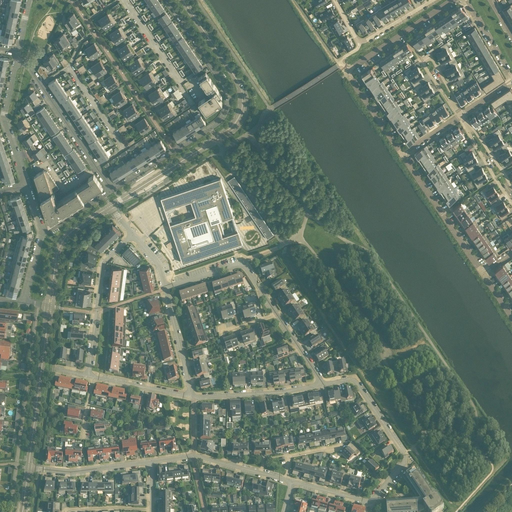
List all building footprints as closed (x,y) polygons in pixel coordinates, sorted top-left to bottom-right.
[(393,0),(391,1),(397,11),(402,9),(396,0),(393,0)] [(406,6),(402,0),(396,0),(402,9),(406,6)] [(159,1),(150,7),(153,12),(162,6),(159,1)] [(392,14),(397,11),(391,1),(386,4),(392,14)] [(7,3),(6,8),(18,11),(19,5),(9,3),(7,3)] [(511,3),(503,9),(506,14),(511,10),(511,3)] [(392,14),(386,4),(382,7),(388,17),(392,14)] [(156,16),(165,10),(162,6),(153,12),(156,16)] [(460,7),(456,10),(462,19),(464,21),(469,17),(468,15),(466,11),(463,6),(461,7),(460,7)] [(324,7),(315,12),(318,18),(320,17),(323,21),(335,15),(330,7),(327,9),(326,9),(325,9),(324,7)] [(377,10),(382,19),(383,20),(388,17),(382,7),(377,10)] [(156,16),(159,20),(168,15),(165,10),(156,16)] [(370,15),(371,16),(375,23),(376,25),(377,24),(378,24),(381,23),(379,20),(382,19),(377,10),(370,15)] [(464,21),(462,19),(456,10),(451,13),(452,13),(459,24),(464,21)] [(99,19),(102,24),(113,17),(110,12),(99,19)] [(68,17),(69,18),(75,27),(80,23),(73,13),(68,17)] [(454,27),(459,24),(452,13),(451,13),(447,16),(454,27)] [(168,15),(159,20),(163,25),(171,19),(168,15)] [(372,25),(375,23),(371,16),(364,20),(368,27),(369,29),(370,28),(371,29),(373,27),(372,25)] [(450,30),(454,27),(447,16),(443,19),(450,30)] [(113,17),(102,24),(105,29),(116,22),(113,17)] [(76,28),(75,27),(69,18),(64,22),(71,32),(76,28)] [(362,33),(363,32),(363,33),(366,31),(365,29),(368,27),(364,20),(363,19),(356,23),(357,25),(356,26),(358,29),(359,28),(362,33)] [(445,33),(450,30),(443,19),(438,22),(444,31),(445,33)] [(338,20),(330,24),(336,34),(343,30),(338,20)] [(167,31),(175,25),(172,21),(163,26),(167,31)] [(440,34),(444,31),(438,22),(434,25),(433,25),(440,34)] [(13,32),(14,26),(4,24),(3,24),(2,29),(13,32)] [(167,31),(170,36),(178,30),(175,25),(167,31)] [(441,36),(440,34),(433,25),(429,28),(435,37),(436,39),(441,36)] [(110,34),(113,39),(124,31),(121,26),(110,34)] [(0,28),(0,34),(0,35),(2,35),(12,37),(13,32),(2,29),(0,28)] [(431,40),(435,37),(429,28),(425,31),(431,40)] [(465,33),(468,38),(477,33),(474,28),(465,33)] [(170,36),(173,40),(181,34),(178,30),(170,36)] [(124,31),(113,39),(116,43),(127,36),(124,31)] [(432,42),(431,40),(425,31),(424,31),(425,31),(420,34),(426,43),(427,45),(432,42)] [(58,37),(59,38),(65,47),(70,43),(63,33),(58,37)] [(468,38),(471,44),(480,38),(477,33),(468,38)] [(173,40),(176,45),(184,39),(181,34),(173,40)] [(346,49),(352,46),(347,37),(345,38),(343,34),(337,37),(339,40),(341,39),(343,43),(341,44),(343,48),(345,46),(346,49)] [(422,46),(426,43),(420,34),(416,37),(422,46)] [(417,49),(422,46),(416,37),(411,40),(417,49)] [(67,48),(65,47),(59,38),(54,42),(61,52),(67,48)] [(471,44),(474,49),(483,43),(480,38),(471,44)] [(176,45),(179,49),(187,43),(184,39),(176,45)] [(118,50),(122,55),(132,47),(129,42),(118,50)] [(87,55),(98,48),(94,43),(84,49),(87,55)] [(179,49),(182,53),(190,48),(187,43),(179,49)] [(436,54),(439,59),(451,52),(446,43),(440,47),(442,50),(436,54)] [(474,49),(477,54),(486,48),(483,43),(474,49)] [(402,46),(408,56),(408,55),(413,52),(407,44),(402,47),(402,46)] [(409,57),(408,55),(408,56),(402,46),(397,49),(405,61),(409,57)] [(132,47),(122,55),(125,60),(136,52),(132,47)] [(101,53),(98,48),(87,55),(91,60),(101,53)] [(193,52),(190,48),(182,53),(185,58),(193,52)] [(477,54),(480,59),(489,53),(486,48),(477,54)] [(400,64),(405,61),(397,49),(393,53),(399,62),(400,64)] [(185,58),(188,62),(196,57),(193,52),(185,58)] [(455,60),(451,52),(439,59),(442,64),(448,60),(450,63),(455,60)] [(48,56),(49,58),(54,65),(54,64),(59,61),(53,53),(48,56)] [(395,65),(399,62),(393,53),(388,56),(394,65),(395,65)] [(483,64),(493,59),(489,53),(480,59),(483,64)] [(388,56),(384,59),(390,68),(391,70),(396,67),(395,65),(394,65),(388,56)] [(129,64),(132,69),(143,62),(140,57),(129,64)] [(188,62),(191,67),(199,61),(196,57),(188,62)] [(49,58),(44,62),(51,72),(56,68),(54,64),(54,65),(49,58)] [(385,71),(390,68),(384,59),(379,62),(385,71)] [(483,64),(486,69),(496,64),(493,59),(483,64)] [(90,67),(93,72),(103,65),(100,60),(90,67)] [(445,70),(448,75),(460,68),(455,60),(450,63),(451,67),(445,70)] [(202,66),(199,61),(191,67),(194,71),(202,66)] [(143,62),(132,69),(136,74),(147,66),(143,62)] [(489,75),(491,74),(491,73),(499,69),(496,64),(486,69),(489,75)] [(107,71),(103,65),(93,72),(97,78),(107,71)] [(40,66),(38,70),(41,75),(43,74),(46,78),(48,76),(44,70),(44,71),(40,66)] [(374,74),(376,72),(372,67),(362,75),(365,79),(374,73),(374,74)] [(404,71),(409,79),(421,71),(417,67),(411,71),(409,67),(404,71)] [(460,68),(448,75),(451,80),(457,76),(459,80),(465,76),(460,68)] [(505,79),(499,69),(491,73),(491,74),(494,79),(482,86),(483,88),(486,92),(505,79)] [(140,78),(143,83),(154,76),(151,71),(140,78)] [(414,87),(420,83),(418,80),(424,76),(421,71),(409,79),(414,87)] [(219,98),(222,96),(206,72),(198,77),(210,94),(198,102),(206,113),(222,103),(219,98)] [(365,79),(368,84),(377,78),(374,74),(374,73),(365,79)] [(107,84),(116,79),(112,74),(104,79),(107,84)] [(157,81),(154,76),(143,83),(147,88),(157,81)] [(48,83),(51,88),(59,82),(56,78),(48,83)] [(380,83),(377,78),(368,84),(372,89),(380,83)] [(119,84),(116,79),(107,84),(108,85),(104,87),(108,92),(119,84)] [(374,94),(375,94),(385,87),(382,81),(380,83),(372,89),(375,93),(374,94)] [(469,87),(473,92),(475,96),(478,94),(480,93),(478,89),(480,88),(481,88),(476,81),(476,82),(469,87)] [(51,88),(55,92),(62,87),(59,82),(51,88)] [(414,87),(420,94),(431,87),(428,82),(422,86),(420,83),(414,87)] [(55,92),(58,97),(65,92),(65,91),(62,87),(55,92)] [(148,94),(152,99),(163,92),(159,87),(148,94)] [(375,94),(378,98),(388,91),(385,87),(375,94)] [(434,91),(431,87),(420,94),(425,102),(430,99),(428,95),(434,91)] [(471,94),(473,92),(469,87),(462,91),(466,97),(468,100),(471,99),(474,97),(471,94)] [(69,89),(65,91),(65,92),(58,97),(61,102),(62,101),(61,101),(69,95),(70,96),(72,94),(69,89)] [(511,92),(510,89),(491,102),(493,106),(494,107),(506,99),(508,102),(511,99),(511,92)] [(112,96),(115,101),(124,95),(120,90),(112,96)] [(34,91),(26,96),(29,102),(32,100),(35,105),(34,106),(35,109),(39,106),(38,103),(41,101),(34,91)] [(378,98),(381,103),(391,95),(388,91),(378,98)] [(459,91),(454,94),(455,96),(461,105),(464,103),(467,102),(464,99),(466,97),(462,91),(460,93),(459,91)] [(163,92),(152,99),(155,104),(166,97),(163,92)] [(72,100),(70,96),(69,95),(61,101),(62,101),(65,105),(72,100)] [(127,100),(124,95),(115,101),(113,102),(117,107),(127,100)] [(384,107),(395,100),(391,95),(381,103),(384,107)] [(75,105),(72,100),(65,105),(68,110),(75,105)] [(169,102),(159,109),(162,114),(173,107),(175,105),(172,100),(169,102)] [(384,107),(387,112),(398,104),(395,100),(384,107)] [(28,102),(20,108),(24,113),(27,111),(30,116),(35,113),(28,102)] [(122,110),(126,116),(136,109),(132,103),(122,110)] [(387,112),(390,116),(399,110),(401,109),(398,104),(387,112)] [(436,109),(440,115),(442,114),(445,117),(446,115),(449,113),(443,104),(442,104),(443,105),(436,109)] [(68,110),(71,114),(79,109),(75,105),(68,110)] [(497,114),(493,107),(492,108),(493,108),(490,110),(488,106),(486,108),(484,110),(486,113),(490,119),(497,114)] [(36,112),(39,116),(47,111),(44,107),(36,112)] [(173,107),(162,114),(165,119),(176,112),(173,107)] [(82,114),(79,109),(71,114),(74,119),(82,114)] [(136,109),(126,116),(129,121),(139,114),(136,109)] [(436,109),(429,114),(433,120),(435,118),(438,122),(440,120),(442,118),(440,115),(436,109)] [(402,115),(399,110),(390,116),(393,121),(402,115)] [(50,116),(47,111),(39,116),(37,117),(41,122),(50,116)] [(483,123),(490,119),(486,113),(484,114),(481,111),(479,113),(477,115),(479,118),(483,123)] [(393,121),(397,126),(407,119),(404,114),(402,115),(393,121)] [(433,120),(429,114),(422,119),(422,118),(422,119),(426,125),(428,123),(431,127),(433,124),(435,123),(433,120)] [(74,120),(78,125),(85,119),(82,115),(74,120)] [(201,115),(196,118),(201,126),(205,123),(201,115)] [(470,119),(470,120),(476,128),(483,123),(479,118),(477,119),(474,115),(472,118),(470,119)] [(44,127),(46,125),(53,120),(50,116),(41,122),(44,127)] [(134,124),(138,129),(148,122),(144,117),(134,124)] [(22,120),(22,119),(17,123),(24,134),(26,132),(24,129),(27,127),(27,126),(29,125),(25,118),(22,120)] [(201,126),(196,118),(191,121),(196,129),(201,126)] [(88,124),(85,119),(78,125),(81,129),(88,124)] [(190,119),(185,121),(187,124),(192,132),(196,129),(191,121),(190,119)] [(396,126),(399,131),(408,125),(410,123),(407,119),(397,126),(396,126)] [(46,125),(49,130),(56,125),(53,120),(46,125)] [(148,122),(138,129),(141,134),(151,128),(148,122)] [(88,124),(81,129),(84,134),(92,128),(88,124)] [(192,132),(187,124),(182,127),(187,135),(192,132)] [(59,129),(56,125),(49,130),(48,130),(51,135),(59,129)] [(411,129),(408,125),(399,131),(402,135),(411,129)] [(187,135),(182,127),(177,130),(182,138),(187,135)] [(453,135),(457,141),(464,136),(463,133),(465,132),(463,128),(460,130),(458,127),(456,129),(453,130),(455,133),(453,135)] [(95,133),(92,128),(84,134),(87,138),(95,133)] [(402,135),(405,140),(416,132),(413,128),(411,129),(402,135)] [(489,140),(492,145),(501,138),(501,139),(503,137),(498,129),(497,130),(495,131),(492,133),(494,136),(489,140)] [(182,138),(177,130),(173,133),(178,140),(182,138)] [(53,136),(56,141),(64,136),(60,131),(53,136)] [(420,137),(416,132),(405,140),(409,144),(420,137)] [(449,133),(446,134),(448,138),(446,139),(450,145),(452,144),(454,146),(459,143),(457,141),(453,135),(451,132),(449,133)] [(29,145),(32,149),(35,147),(32,143),(38,139),(34,133),(23,141),(26,146),(29,145)] [(87,138),(90,142),(97,137),(95,133),(87,138)] [(97,137),(90,142),(89,143),(92,148),(100,143),(104,140),(100,135),(97,137)] [(67,140),(64,136),(56,141),(59,145),(67,140)] [(452,147),(450,145),(446,139),(444,136),(442,138),(439,139),(442,143),(439,144),(443,151),(444,150),(443,150),(446,149),(447,151),(452,147)] [(501,138),(492,145),(495,150),(501,145),(503,149),(506,146),(507,147),(509,145),(507,143),(506,142),(503,137),(501,139),(501,138)] [(59,145),(62,149),(62,150),(70,145),(67,140),(59,145)] [(156,143),(161,151),(166,148),(161,140),(156,143)] [(92,148),(95,152),(103,147),(100,143),(92,148)] [(156,154),(161,151),(156,143),(151,146),(156,154)] [(63,156),(65,154),(73,149),(70,145),(62,150),(62,149),(60,151),(63,156)] [(151,146),(147,149),(152,157),(156,154),(151,146)] [(415,153),(418,158),(429,150),(426,146),(415,153)] [(511,154),(507,147),(506,146),(503,149),(505,152),(499,156),(502,160),(511,154)] [(38,151),(35,147),(32,149),(35,153),(32,155),(36,160),(47,152),(43,147),(38,151)] [(106,152),(103,147),(95,152),(98,157),(106,152)] [(73,148),(73,149),(65,154),(68,159),(77,153),(73,148)] [(147,149),(142,152),(147,160),(152,157),(147,149)] [(418,158),(421,162),(432,155),(429,150),(418,158)] [(106,152),(98,157),(101,161),(109,156),(106,152)] [(142,152),(138,155),(142,163),(147,160),(142,152)] [(458,155),(463,163),(475,156),(472,152),(466,155),(464,152),(458,155)] [(77,153),(69,158),(72,162),(80,157),(77,153)] [(511,153),(511,154),(502,160),(505,165),(511,161),(511,162),(511,153)] [(138,155),(133,158),(138,166),(142,163),(138,155)] [(421,162),(424,167),(433,161),(435,160),(432,155),(421,162)] [(463,163),(468,171),(474,168),(472,165),(478,161),(475,156),(463,163)] [(72,162),(71,163),(74,168),(83,162),(80,157),(72,162)] [(133,169),(138,166),(133,158),(128,161),(133,169)] [(119,167),(124,174),(129,172),(124,164),(122,161),(117,164),(119,167)] [(129,172),(133,169),(128,161),(124,164),(129,172)] [(424,167),(427,171),(436,165),(433,161),(424,167)] [(86,166),(83,162),(74,168),(77,172),(86,166)] [(10,169),(9,164),(0,166),(0,169),(1,172),(10,169)] [(427,171),(430,176),(441,168),(438,164),(436,165),(427,171)] [(119,177),(124,174),(119,167),(114,170),(119,177)] [(434,180),(444,173),(441,168),(430,176),(431,176),(434,180)] [(474,168),(468,171),(473,179),(485,173),(482,168),(476,171),(474,168)] [(10,169),(1,172),(3,177),(12,174),(10,169)] [(44,169),(39,173),(34,176),(37,184),(38,183),(40,190),(39,191),(50,222),(103,188),(94,175),(88,178),(90,181),(56,204),(55,201),(56,199),(53,192),(59,188),(47,171),(45,172),(44,169)] [(115,180),(119,177),(114,170),(110,173),(115,180)] [(437,185),(437,186),(448,178),(444,173),(434,180),(437,185)] [(487,177),(485,173),(473,179),(478,188),(483,185),(481,181),(487,177)] [(12,174),(3,177),(4,182),(14,180),(12,174)] [(267,239),(273,234),(234,176),(228,181),(267,239)] [(183,263),(218,251),(229,248),(242,243),(238,231),(225,235),(220,221),(234,216),(221,178),(161,198),(165,210),(191,201),(196,216),(170,224),(174,237),(183,263)] [(437,186),(440,190),(451,183),(448,178),(437,186)] [(440,190),(443,195),(454,187),(451,183),(440,190)] [(454,187),(443,195),(446,199),(457,192),(456,191),(459,189),(457,186),(454,188),(454,187)] [(487,197),(496,191),(493,186),(489,189),(487,186),(482,190),(487,197)] [(494,203),(497,201),(495,198),(499,196),(496,191),(487,197),(492,205),(494,203)] [(457,192),(446,199),(449,204),(458,198),(460,196),(457,192)] [(12,204),(21,201),(19,196),(10,198),(12,204)] [(12,204),(13,209),(23,206),(21,201),(12,204)] [(492,205),(489,207),(494,214),(497,212),(506,206),(503,201),(499,204),(497,201),(494,203),(492,205)] [(453,208),(456,214),(464,208),(461,203),(453,208)] [(25,211),(23,206),(13,209),(15,215),(25,211)] [(464,208),(456,214),(460,219),(467,213),(469,212),(470,211),(467,206),(464,208)] [(506,206),(497,212),(502,220),(507,216),(505,213),(509,210),(506,206)] [(15,215),(17,219),(17,220),(26,217),(25,211),(15,215)] [(460,219),(462,222),(470,217),(472,216),(469,212),(467,213),(460,219)] [(470,217),(462,222),(465,226),(473,221),(475,220),(476,219),(473,215),(472,216),(470,217)] [(17,226),(19,225),(28,222),(26,217),(17,220),(17,219),(15,220),(17,226)] [(465,226),(468,231),(478,225),(475,220),(473,221),(465,226)] [(30,227),(28,222),(19,225),(20,230),(24,229),(30,227)] [(478,225),(468,231),(472,236),(480,231),(482,230),(484,228),(480,224),(478,225)] [(120,233),(117,229),(118,228),(115,225),(114,226),(112,225),(103,234),(111,242),(120,233)] [(30,227),(24,229),(25,233),(24,236),(24,237),(30,238),(31,235),(32,235),(33,232),(31,229),(31,230),(30,227)] [(482,235),(480,231),(472,236),(474,240),(482,235)] [(111,242),(103,234),(94,243),(92,245),(90,244),(88,248),(94,250),(97,252),(99,249),(102,251),(111,242)] [(474,240),(477,244),(487,238),(484,234),(482,235),(474,240)] [(509,247),(511,244),(511,241),(508,236),(507,234),(502,237),(509,247)] [(21,235),(19,241),(29,243),(30,238),(24,237),(24,236),(21,235)] [(477,244),(480,248),(490,242),(487,238),(477,244)] [(17,240),(16,246),(28,249),(29,243),(19,241),(17,240)] [(480,248),(482,252),(492,246),(490,242),(480,248)] [(131,245),(123,252),(124,253),(122,256),(130,265),(133,262),(134,263),(140,257),(134,250),(135,249),(131,245)] [(16,246),(15,251),(26,254),(28,249),(16,246)] [(482,252),(485,256),(495,250),(492,246),(482,252)] [(87,250),(85,256),(96,261),(98,255),(93,253),(94,250),(88,248),(87,250)] [(498,255),(495,250),(485,256),(489,261),(498,255)] [(15,251),(13,256),(25,259),(26,254),(15,251)] [(82,264),(81,268),(87,268),(88,264),(93,267),(96,261),(85,256),(82,255),(80,260),(83,260),(82,262),(82,264)] [(25,259),(13,256),(12,261),(23,264),(25,259)] [(10,267),(12,267),(22,270),(23,264),(12,261),(10,267)] [(263,266),(261,267),(260,268),(263,276),(266,275),(267,279),(274,277),(272,273),(274,272),(273,268),(273,267),(272,267),(271,263),(263,266)] [(508,269),(505,264),(495,270),(498,275),(506,270),(508,269)] [(111,267),(110,272),(112,272),(111,275),(115,275),(123,277),(124,269),(122,269),(122,268),(111,267)] [(150,268),(149,267),(139,269),(137,270),(138,275),(151,272),(150,271),(150,268)] [(81,270),(80,276),(92,278),(92,272),(86,271),(87,268),(81,268),(81,270)] [(498,275),(501,280),(509,275),(506,270),(498,275)] [(151,274),(151,272),(138,275),(140,280),(152,277),(152,276),(151,274)] [(236,276),(233,277),(234,280),(236,286),(244,284),(240,274),(236,275),(236,276)] [(110,278),(109,282),(122,284),(123,277),(115,275),(111,275),(111,278),(110,278)] [(511,278),(509,275),(501,280),(504,284),(511,279),(511,278)] [(74,276),(73,281),(79,281),(78,286),(84,286),(85,284),(91,284),(92,278),(80,276),(77,276),(74,276)] [(141,286),(153,283),(153,281),(152,279),(152,277),(140,280),(141,286)] [(230,277),(226,279),(229,289),(236,286),(234,280),(233,277),(230,278),(230,277)] [(223,284),(220,285),(222,291),(229,289),(226,279),(221,280),(223,284)] [(280,289),(282,292),(287,288),(281,280),(272,287),(275,292),(280,289)] [(7,288),(17,291),(18,285),(8,283),(6,282),(5,288),(7,288)] [(109,282),(108,287),(110,287),(109,290),(113,291),(121,292),(122,284),(109,282)] [(222,291),(220,285),(217,286),(216,282),(211,283),(214,294),(214,293),(215,296),(223,293),(222,291)] [(154,288),(153,283),(141,286),(142,291),(145,290),(145,291),(151,289),(153,289),(153,288),(154,288)] [(199,285),(203,295),(208,293),(205,284),(203,284),(201,285),(199,285)] [(197,297),(203,295),(199,285),(198,286),(196,286),(196,287),(194,287),(197,297)] [(78,287),(77,296),(90,298),(90,293),(89,293),(90,292),(83,291),(84,288),(78,287)] [(189,289),(192,298),(197,297),(194,287),(193,287),(190,288),(189,289)] [(4,288),(2,294),(5,294),(8,295),(15,296),(17,291),(7,288),(5,288),(4,288)] [(292,296),(287,288),(282,292),(283,294),(278,298),(279,299),(278,299),(281,303),(292,296)] [(184,291),(187,300),(192,298),(189,289),(188,289),(185,290),(184,291)] [(108,293),(107,298),(112,298),(118,299),(120,299),(121,292),(113,291),(109,290),(109,293),(108,293)] [(187,300),(184,291),(179,292),(179,294),(180,296),(182,302),(187,300)] [(89,303),(90,298),(77,296),(75,305),(81,306),(82,303),(88,304),(88,303),(89,303)] [(292,296),(281,303),(283,307),(284,307),(285,308),(286,307),(290,304),(292,307),(297,303),(296,303),(292,296)] [(146,303),(147,309),(159,306),(157,300),(152,301),(151,299),(145,300),(146,303)] [(226,309),(229,320),(233,318),(233,317),(234,317),(232,311),(235,310),(233,303),(230,304),(231,307),(226,309)] [(247,307),(251,318),(255,317),(255,316),(256,315),(254,309),(257,308),(255,303),(246,306),(247,307)] [(302,311),(297,303),(292,307),(293,309),(288,313),(289,314),(288,314),(291,318),(302,311)] [(160,312),(159,306),(147,309),(149,315),(149,318),(155,316),(155,313),(160,312)] [(246,320),(251,318),(247,307),(241,309),(240,306),(237,307),(240,314),(243,313),(245,319),(246,319),(246,320)] [(187,315),(187,317),(198,314),(196,308),(194,308),(184,312),(185,315),(187,315)] [(224,321),(229,320),(226,309),(220,310),(220,309),(216,310),(218,315),(221,314),(223,320),(224,320),(224,321)] [(23,315),(0,311),(0,320),(16,323),(17,320),(22,321),(23,315)] [(307,318),(302,311),(291,318),(293,322),(294,322),(295,323),(300,319),(302,322),(307,318)] [(188,320),(187,320),(188,323),(200,319),(198,314),(187,317),(188,320)] [(78,322),(85,323),(85,316),(73,315),(73,322),(72,325),(78,326),(78,322)] [(150,320),(152,326),(163,323),(162,317),(156,319),(155,316),(149,318),(150,320)] [(312,326),(307,318),(302,322),(303,324),(298,328),(299,329),(298,329),(301,333),(312,326)] [(190,326),(191,329),(202,325),(200,319),(188,323),(189,327),(190,326)] [(0,331),(11,333),(12,325),(0,323),(0,331)] [(165,329),(163,323),(152,326),(153,332),(154,335),(160,334),(159,331),(165,329)] [(204,331),(202,325),(191,329),(192,331),(190,331),(192,335),(204,331)] [(263,326),(257,328),(262,340),(263,339),(270,337),(268,331),(265,332),(263,326)] [(317,333),(312,326),(301,333),(303,337),(304,336),(305,338),(310,334),(312,336),(317,333)] [(71,340),(83,341),(84,334),(78,333),(79,329),(72,329),(71,340)] [(250,330),(246,332),(250,344),(259,341),(257,336),(254,337),(252,331),(251,331),(250,330)] [(0,338),(10,340),(11,333),(0,331),(0,338)] [(195,340),(206,336),(204,331),(192,335),(193,338),(194,338),(195,340)] [(242,347),(250,344),(246,332),(241,334),(242,334),(241,335),(243,341),(240,342),(242,347)] [(155,336),(156,341),(169,338),(168,337),(169,337),(168,335),(167,333),(157,335),(155,336)] [(313,339),(309,342),(310,345),(309,346),(311,348),(312,348),(321,342),(322,341),(319,336),(318,336),(317,333),(312,336),(313,339)] [(208,342),(206,336),(195,340),(196,342),(194,343),(195,346),(206,343),(208,342)] [(239,349),(242,347),(240,342),(237,343),(235,337),(234,337),(233,336),(229,338),(233,349),(238,347),(239,349)] [(169,340),(169,338),(156,341),(158,347),(170,344),(170,342),(169,340)] [(227,351),(233,349),(229,338),(224,340),(225,340),(224,341),(226,347),(223,348),(225,353),(228,352),(227,351)] [(0,341),(0,350),(11,352),(12,346),(10,346),(10,343),(0,341)] [(158,347),(159,352),(171,349),(171,348),(171,345),(170,345),(170,344),(158,347)] [(286,346),(285,346),(285,345),(281,346),(282,348),(276,350),(278,356),(277,356),(278,360),(283,358),(288,356),(287,353),(288,353),(286,346)] [(316,358),(316,359),(318,362),(318,361),(319,362),(328,356),(325,352),(328,350),(324,345),(319,349),(320,351),(314,355),(316,358)] [(59,361),(66,362),(67,355),(70,356),(70,350),(67,350),(60,349),(59,361)] [(172,350),(171,349),(159,352),(160,357),(173,354),(172,353),(172,350)] [(10,358),(11,352),(0,350),(0,356),(0,359),(8,360),(9,357),(10,358)] [(199,358),(200,361),(205,359),(207,359),(206,356),(205,356),(203,350),(192,352),(193,359),(199,358)] [(82,364),(84,351),(77,351),(74,351),(73,356),(76,357),(76,363),(82,364)] [(173,354),(160,357),(162,362),(164,362),(174,360),(173,354)] [(207,368),(205,359),(200,361),(201,364),(194,365),(195,366),(194,367),(195,371),(207,368)] [(344,360),(335,362),(336,368),(339,367),(340,373),(347,371),(344,360)] [(336,368),(335,362),(325,364),(327,375),(334,374),(333,368),(336,368)] [(140,367),(140,365),(134,364),(134,363),(131,363),(130,370),(133,370),(133,377),(139,377),(140,367)] [(165,377),(167,376),(177,373),(176,368),(169,369),(169,366),(163,368),(165,377)] [(203,375),(204,378),(210,377),(207,368),(195,371),(196,376),(197,375),(197,377),(203,375)] [(294,370),(296,381),(301,380),(301,377),(306,377),(305,373),(303,374),(303,370),(300,371),(300,369),(294,370)] [(289,372),(286,373),(287,377),(289,377),(290,382),(296,381),(294,370),(288,371),(289,372)] [(247,373),(248,379),(251,379),(251,385),(252,385),(252,386),(257,386),(256,372),(251,373),(251,371),(247,372),(247,373)] [(256,372),(257,386),(262,385),(263,384),(263,378),(266,378),(265,371),(262,371),(262,372),(256,372)] [(278,374),(279,383),(285,382),(284,377),(287,377),(286,373),(283,373),(283,371),(277,372),(278,374)] [(179,379),(177,373),(167,376),(169,383),(173,382),(172,381),(179,379)] [(238,374),(238,375),(239,375),(239,387),(244,387),(244,386),(245,386),(245,379),(248,379),(247,373),(238,374)] [(233,376),(233,374),(229,374),(230,380),(233,380),(233,386),(234,386),(235,387),(239,387),(239,375),(238,375),(233,376)] [(274,384),(279,383),(278,374),(270,376),(270,380),(273,379),(274,384)] [(210,377),(204,378),(205,381),(199,382),(201,389),(216,385),(214,379),(212,380),(211,376),(210,377)] [(58,389),(63,390),(66,379),(60,378),(59,383),(56,383),(55,387),(58,388),(58,389)] [(72,390),(73,386),(70,386),(71,381),(66,379),(63,390),(69,392),(69,390),(72,390)] [(72,390),(80,392),(82,383),(76,382),(75,387),(73,386),(72,390)] [(95,397),(100,398),(103,387),(97,386),(96,391),(95,391),(94,395),(95,395),(95,397)] [(106,397),(109,398),(110,394),(107,393),(108,389),(108,388),(103,387),(100,398),(106,399),(106,397)] [(346,396),(343,396),(344,402),(345,402),(353,400),(353,398),(354,398),(353,394),(352,394),(351,388),(345,389),(346,396)] [(109,398),(117,400),(119,390),(114,389),(112,394),(110,394),(109,398)] [(117,400),(117,401),(122,403),(123,401),(126,401),(126,397),(124,397),(125,392),(119,390),(117,400)] [(341,403),(344,402),(343,396),(340,397),(339,390),(333,392),(335,402),(341,401),(341,403)] [(330,403),(335,402),(333,392),(327,393),(329,399),(326,400),(327,405),(330,405),(330,403)] [(318,393),(313,394),(315,404),(323,402),(322,398),(319,398),(318,393)] [(315,406),(315,404),(313,394),(307,395),(308,401),(306,401),(306,405),(307,407),(315,406)] [(137,398),(137,397),(132,396),(130,405),(133,405),(132,410),(140,411),(141,406),(139,406),(141,399),(137,398)] [(155,402),(156,397),(149,396),(146,409),(153,411),(154,408),(157,409),(157,408),(159,408),(160,404),(158,403),(159,402),(155,402)] [(302,396),(296,397),(299,409),(307,407),(306,405),(306,401),(303,402),(302,396)] [(292,404),(289,404),(290,410),(299,409),(296,397),(291,398),(291,399),(292,404)] [(283,401),(277,402),(280,414),(288,413),(287,407),(284,408),(283,401)] [(240,402),(230,403),(231,411),(232,411),(232,417),(233,417),(240,417),(241,417),(240,402)] [(271,416),(280,414),(277,402),(271,403),(273,410),(270,411),(271,416)] [(248,403),(245,403),(245,416),(254,416),(254,411),(254,409),(251,409),(251,403),(248,403)] [(262,418),(271,416),(270,411),(267,411),(265,405),(259,406),(261,412),(259,413),(260,416),(261,416),(262,418)] [(351,413),(354,419),(366,411),(363,406),(358,408),(357,406),(358,405),(351,409),(353,412),(351,413)] [(79,418),(80,418),(80,415),(79,415),(80,412),(75,411),(76,408),(69,406),(68,410),(69,410),(68,417),(79,419),(79,418)] [(92,413),(91,413),(90,417),(91,417),(91,418),(94,419),(94,420),(97,420),(98,419),(103,420),(104,412),(99,411),(98,412),(93,411),(93,413),(92,412),(92,413)] [(366,427),(369,431),(376,426),(374,423),(375,423),(373,420),(372,421),(370,418),(366,421),(364,418),(357,423),(361,429),(366,427)] [(72,424),(64,423),(64,426),(66,427),(65,433),(77,435),(78,428),(72,427),(72,424)] [(96,427),(94,427),(95,433),(96,433),(96,436),(103,435),(104,435),(104,432),(105,432),(105,427),(109,426),(108,423),(96,423),(96,427)] [(322,434),(320,434),(322,440),(325,440),(326,444),(330,443),(328,433),(329,432),(328,430),(322,431),(322,434)] [(344,430),(336,431),(337,437),(340,437),(341,441),(346,440),(344,430)] [(329,432),(328,433),(330,443),(335,442),(334,438),(337,437),(336,431),(329,432)] [(368,436),(372,443),(375,441),(378,446),(385,441),(379,432),(375,435),(373,433),(368,436)] [(320,434),(313,436),(315,446),(319,445),(319,441),(322,440),(320,434)] [(313,436),(305,437),(306,443),(309,443),(310,447),(315,446),(313,436)] [(282,447),(285,447),(283,440),(282,440),(282,437),(274,439),(275,442),(274,442),(276,454),(283,452),(282,447)] [(306,443),(305,437),(297,439),(299,449),(304,448),(303,444),(306,443)] [(292,438),(283,440),(285,447),(288,446),(288,451),(295,450),(293,443),(292,438)] [(129,440),(129,442),(130,456),(135,455),(134,451),(137,451),(135,439),(129,440)] [(175,439),(167,440),(168,447),(171,446),(172,452),(178,451),(178,447),(176,447),(175,439)] [(168,447),(167,440),(159,441),(160,449),(160,453),(165,452),(164,447),(168,447)] [(156,441),(148,442),(149,454),(154,454),(153,449),(157,448),(156,441)] [(127,456),(130,456),(129,442),(122,443),(123,453),(126,452),(127,456)] [(149,454),(148,442),(140,443),(141,450),(145,450),(145,455),(149,454)] [(201,444),(200,448),(201,448),(201,450),(207,452),(211,453),(212,453),(213,448),(214,445),(213,445),(213,442),(207,442),(207,443),(203,442),(202,444),(201,444)] [(265,444),(262,444),(262,451),(265,451),(266,455),(271,455),(270,442),(264,442),(265,444)] [(259,451),(262,451),(262,444),(260,445),(259,443),(254,443),(254,456),(260,455),(259,451)] [(237,452),(241,452),(240,445),(238,445),(238,444),(232,444),(232,456),(238,456),(237,452)] [(360,453),(350,444),(345,449),(346,450),(343,454),(349,460),(355,454),(356,456),(360,453)] [(248,445),(240,445),(241,452),(244,451),(244,456),(249,456),(248,445)] [(100,461),(104,460),(103,448),(103,446),(95,447),(95,449),(96,456),(99,456),(100,461)] [(118,446),(111,447),(111,454),(115,454),(115,459),(120,458),(118,446)] [(103,448),(104,460),(108,460),(108,455),(111,454),(111,447),(103,448)] [(378,454),(381,453),(385,458),(388,456),(388,455),(393,452),(390,447),(384,450),(383,448),(377,452),(378,454)] [(73,462),(74,450),(74,448),(66,448),(65,457),(69,457),(69,462),(73,462)] [(92,457),(96,456),(95,449),(87,450),(89,462),(93,462),(92,457)] [(47,450),(46,462),(50,463),(51,458),(54,458),(55,451),(47,450)] [(74,450),(73,462),(77,463),(78,458),(81,458),(81,457),(84,457),(83,451),(82,451),(74,450)] [(63,452),(55,451),(54,458),(58,458),(57,463),(62,464),(63,452)] [(370,460),(363,467),(368,471),(370,468),(375,473),(379,468),(374,464),(375,463),(372,460),(371,461),(370,460)] [(302,472),(304,464),(296,462),(293,474),(298,476),(299,471),(302,472)] [(312,466),(304,464),(302,472),(305,473),(304,477),(308,479),(311,468),(312,466)] [(184,472),(181,472),(182,479),(190,478),(188,466),(184,467),(184,472)] [(174,480),(172,468),(168,469),(169,474),(165,474),(166,481),(174,480)] [(174,480),(182,479),(181,472),(177,473),(177,468),(172,468),(174,480)] [(311,468),(308,479),(313,480),(314,475),(317,476),(319,470),(311,468)] [(415,470),(406,476),(407,478),(406,479),(420,500),(416,502),(386,504),(386,511),(421,511),(426,509),(427,511),(438,511),(443,509),(442,507),(443,506),(436,496),(435,496),(433,494),(435,493),(418,468),(415,470)] [(159,482),(166,481),(165,474),(162,475),(161,470),(157,470),(159,482)] [(204,482),(212,483),(212,476),(209,475),(209,470),(203,470),(202,475),(204,475),(204,482)] [(319,470),(317,476),(320,477),(319,481),(324,483),(327,472),(319,470)] [(330,470),(328,475),(331,476),(329,482),(335,484),(338,472),(333,471),(330,470)] [(212,476),(212,483),(220,483),(221,471),(216,471),(216,476),(212,476)] [(133,478),(130,478),(130,484),(141,483),(140,472),(132,473),(133,478)] [(335,484),(341,485),(342,481),(345,482),(346,480),(347,474),(338,472),(335,484)] [(226,485),(234,487),(235,480),(232,479),(233,475),(227,473),(226,478),(228,478),(226,485)] [(130,484),(130,478),(127,478),(126,474),(121,475),(122,485),(130,484)] [(347,474),(346,480),(348,481),(347,487),(352,488),(356,477),(347,474)] [(235,480),(234,487),(241,489),(244,478),(240,476),(239,481),(235,480)] [(361,478),(356,477),(352,488),(358,490),(360,484),(363,484),(365,477),(362,477),(361,478)] [(54,492),(55,484),(54,484),(54,485),(51,485),(52,479),(46,479),(44,493),(50,493),(51,491),(54,492)] [(252,492),(259,494),(261,487),(258,486),(259,482),(253,480),(251,485),(253,485),(252,492)] [(65,492),(67,492),(67,486),(64,486),(64,481),(59,481),(59,494),(65,494),(65,492)] [(70,486),(67,486),(67,492),(67,495),(75,495),(75,481),(70,481),(70,486)] [(87,492),(89,492),(89,486),(86,486),(86,482),(81,482),(81,488),(81,492),(81,495),(87,495),(87,492)] [(108,486),(105,486),(105,492),(105,495),(113,495),(113,482),(108,482),(108,486)] [(265,488),(261,487),(259,494),(267,496),(268,491),(271,492),(273,485),(266,483),(265,488)] [(129,489),(129,497),(137,497),(137,494),(142,494),(142,489),(129,489)] [(171,501),(173,501),(173,493),(158,493),(159,497),(164,497),(164,501),(171,501)] [(137,500),(137,497),(129,497),(129,505),(142,505),(142,500),(137,500)] [(311,508),(318,510),(322,498),(317,497),(316,502),(312,501),(311,508)] [(326,499),(322,498),(318,510),(318,511),(319,511),(326,511),(328,505),(324,504),(326,499)] [(299,507),(298,511),(303,511),(305,511),(307,505),(300,503),(300,501),(296,500),(295,506),(299,507)] [(328,511),(336,511),(339,503),(335,502),(333,506),(330,505),(328,511)] [(339,503),(336,511),(346,511),(347,511),(345,511),(345,510),(342,509),(343,504),(339,503)]
